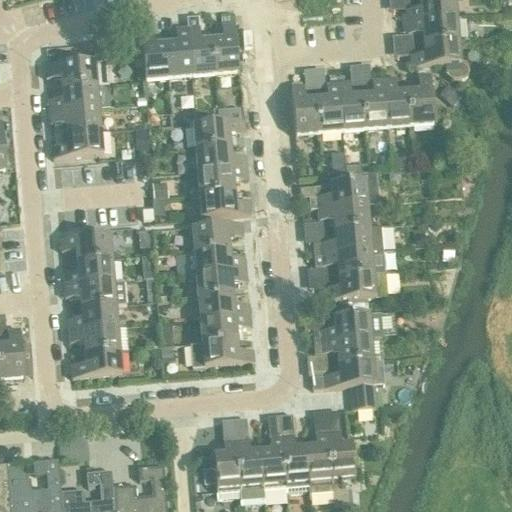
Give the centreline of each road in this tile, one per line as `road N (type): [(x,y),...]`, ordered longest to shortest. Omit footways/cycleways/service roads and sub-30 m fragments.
road 1 (residential): [(255,64),(283,394),(182,403)]
road 2 (residential): [(182,403),(52,413),(45,303)]
road 3 (residential): [(45,303),(31,97)]
road 4 (residential): [(255,64),(368,53),(364,16),(317,21)]
road 5 (residential): [(26,34),(142,0)]
